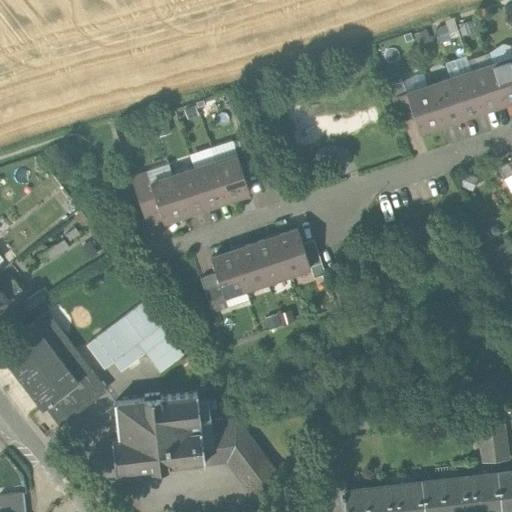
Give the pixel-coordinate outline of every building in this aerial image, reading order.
[(511,56),(492,63),(505,101),(511,98),(511,56)] [(505,101),(492,63),(471,71),(483,108),(505,101)] [(412,88),(430,81),(426,71),(408,78),(412,88)] [(483,108),(471,71),(450,78),(462,116),(483,108)] [(462,116),(450,78),(428,85),(441,123),(462,116)] [(400,119),(414,115),(406,92),(402,81),(388,86),(400,119)] [(441,123),(428,85),(406,92),(414,115),(419,130),(441,123)] [(244,175),(256,171),(254,168),(244,137),(233,141),(236,152),(237,152),(244,175)] [(237,152),(236,152),(215,160),(227,198),(249,191),(244,175),(237,152)] [(504,179),(511,173),(511,159),(497,169),(504,179)] [(227,198),(215,160),(193,167),(206,205),(227,198)] [(266,164),(273,187),(285,183),(278,160),(266,164)] [(262,190),(273,187),(266,164),(254,168),(256,171),(262,190)] [(206,205),(193,167),(172,174),(185,212),(206,205)] [(142,209),(158,204),(150,181),(146,169),(131,175),(142,209)] [(185,212),(172,174),(150,181),(158,204),(163,219),(185,212)] [(163,219),(158,204),(142,209),(147,225),(163,219)] [(310,265),(302,242),(297,227),(275,234),(288,272),(310,265)] [(288,272),(275,234),(254,241),(267,279),(288,272)] [(314,239),(302,242),(310,265),(314,277),(325,273),(314,239)] [(267,279),(254,241),(232,249),(245,287),(267,279)] [(245,287),(232,249),(210,256),(215,271),(223,294),(224,294),(245,287)] [(228,305),(224,294),(223,294),(215,271),(200,276),(212,311),(228,305)] [(0,288),(8,298),(3,301),(8,307),(28,291),(16,276),(0,288)] [(22,300),(29,310),(47,298),(41,288),(22,300)] [(133,346),(138,342),(159,371),(183,353),(143,300),(115,322),(133,346)] [(0,344),(45,406),(47,405),(60,424),(108,389),(51,311),(36,321),(35,319),(0,344)] [(106,345),(96,353),(111,372),(121,364),(106,345)] [(205,459),(200,420),(197,391),(160,395),(160,394),(144,396),(144,397),(114,401),(118,439),(111,439),(114,470),(152,466),(153,467),(168,465),(168,464),(203,459),(205,459)] [(502,414),(477,418),(483,461),(508,458),(502,414)] [(203,463),(229,460),(253,494),(267,484),(232,437),(230,416),(200,420),(205,459),(203,459),(203,463)] [(280,474),(236,416),(230,416),(232,437),(267,484),(280,474)] [(346,511),(458,511),(511,506),(511,470),(352,489),(344,490),(346,511)] [(346,511),(344,490),(352,489),(351,483),(344,483),(344,480),(330,482),(333,511),(346,511)] [(0,493),(0,509),(0,511),(8,510),(7,511),(23,511),(21,491),(0,493)]
